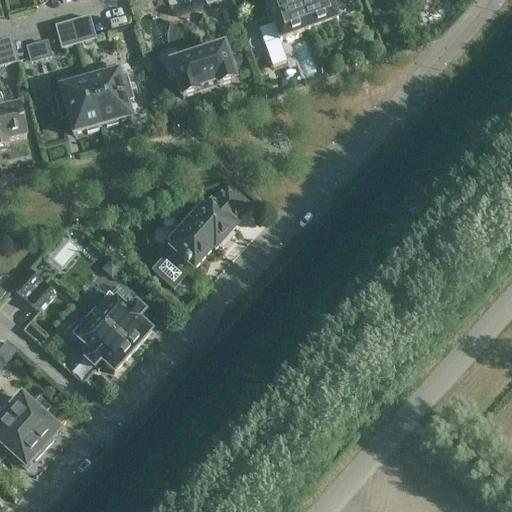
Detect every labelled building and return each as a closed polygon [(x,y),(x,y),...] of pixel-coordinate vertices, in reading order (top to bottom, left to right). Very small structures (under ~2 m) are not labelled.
[(309,33),(296,0),(263,0),(280,44),(309,33)] [(338,22),(329,0),(296,0),(309,33),(338,22)] [(96,42),(89,19),(72,24),(79,47),(96,42)] [(79,47),(72,24),(55,29),(61,52),(79,47)] [(293,45),(305,75),(319,70),(308,39),(293,45)] [(0,69),(17,64),(11,41),(0,44),(0,69)] [(51,41),(28,47),(33,63),(55,57),(51,41)] [(234,83),(223,49),(171,65),(182,100),(198,95),(196,91),(218,84),(219,88),(234,83)] [(131,121),(123,92),(130,90),(127,77),(119,79),(116,67),(100,72),(102,79),(89,83),(102,129),(106,128),(107,130),(118,127),(118,125),(131,121)] [(102,129),(89,83),(76,87),(74,79),(58,83),(61,95),(54,98),(57,111),(65,108),(73,137),(86,133),(87,136),(99,133),(98,130),(102,129)] [(0,151),(8,149),(7,145),(26,140),(19,108),(0,112),(0,151)] [(166,262),(154,275),(174,293),(186,279),(183,276),(188,270),(190,268),(194,272),(213,251),(215,252),(235,230),(232,228),(248,210),(227,191),(209,211),(202,205),(167,244),(174,250),(172,252),(177,257),(169,265),(166,262)] [(29,274),(13,291),(25,302),(41,284),(29,274)] [(44,287),(28,305),(40,316),(56,298),(44,287)] [(109,296),(90,316),(133,355),(152,335),(138,322),(145,315),(133,304),(126,312),(109,296)] [(114,376),(133,355),(90,316),(71,337),(89,353),(82,361),(94,372),(101,364),(114,376)] [(59,433),(22,400),(5,419),(44,454),(53,444),(51,442),(59,433)] [(44,454),(5,419),(0,424),(0,447),(25,470),(33,462),(35,464),(44,454)]
